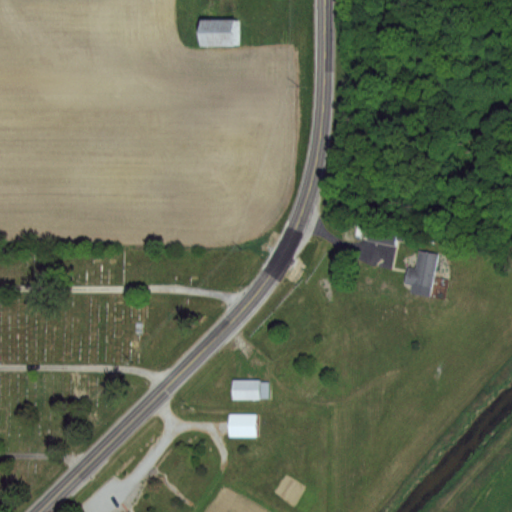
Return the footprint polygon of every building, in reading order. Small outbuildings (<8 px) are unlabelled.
[(193,19),(193,46),(238,46),(238,19),(193,19)] [(372,223),(408,229),(406,240),(398,239),(397,246),(369,241),(372,223)] [(422,251),(439,254),(432,296),(415,293),(417,284),(408,283),(411,269),(419,270),(422,251)] [(316,306),(300,291),(276,316),(292,331),(316,306)] [(236,378),(271,378),(270,398),(236,398),(236,378)] [(231,411),(258,412),(258,435),(231,435),(231,411)]
